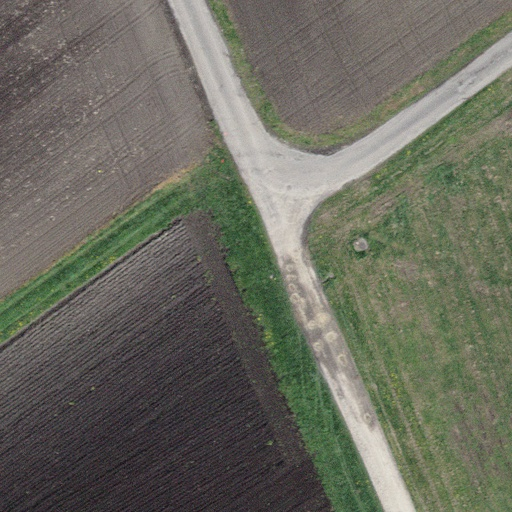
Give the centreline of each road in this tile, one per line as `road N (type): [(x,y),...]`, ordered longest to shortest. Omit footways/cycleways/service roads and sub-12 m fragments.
road 1 (track): [(290,196),(411,511)]
road 2 (track): [(511,37),(290,196)]
road 3 (track): [(290,196),(204,0)]
